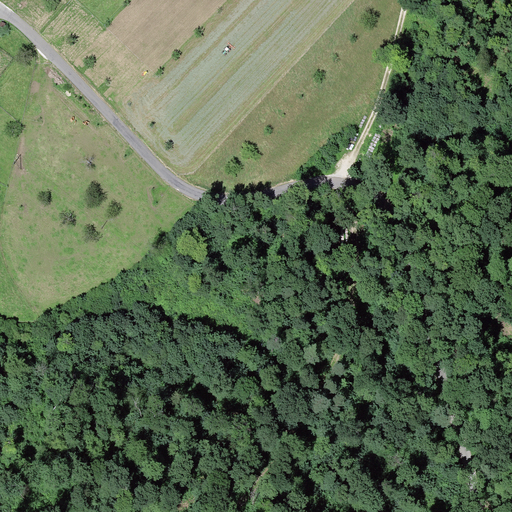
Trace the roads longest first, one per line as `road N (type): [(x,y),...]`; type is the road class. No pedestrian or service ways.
road 1 (unclassified): [(475,511),(405,233),(384,198),(341,182),(228,197),(186,190),(0,9)]
road 2 (track): [(405,0),(385,76),(341,182),(355,224),(353,290),(338,351),(308,413),(235,511)]
road 3 (track): [(11,511),(47,361),(46,340),(0,257),(2,214),(42,48)]
